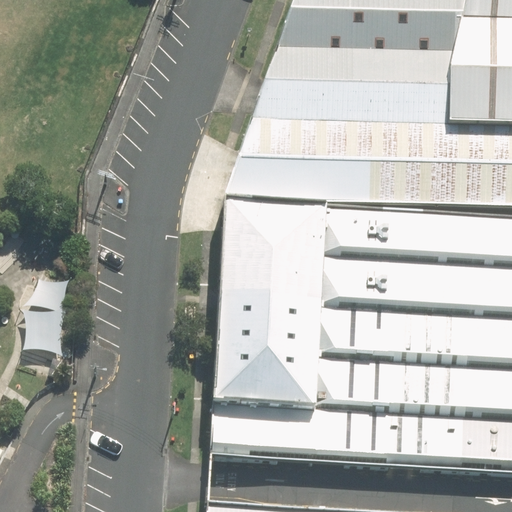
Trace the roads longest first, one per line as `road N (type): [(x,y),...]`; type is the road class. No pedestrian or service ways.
road 1 (tertiary): [(133,511),(155,141),(202,0)]
road 2 (unknown): [(501,496),(136,467)]
